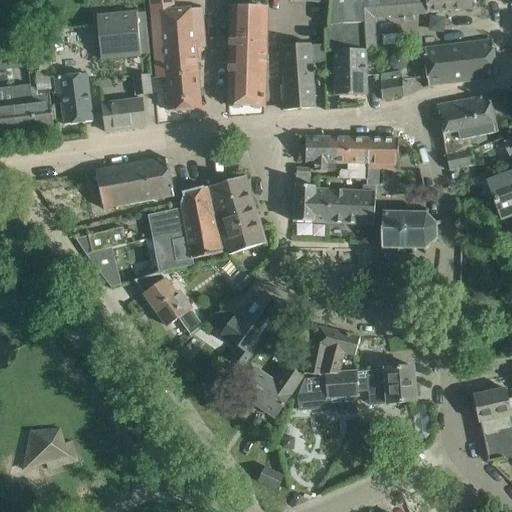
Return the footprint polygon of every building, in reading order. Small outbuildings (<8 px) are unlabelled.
[(173,11),(172,0),(150,0),(157,78),(165,77),(167,111),(171,110),(173,113),(178,112),(179,110),(188,109),(189,111),(195,111),(196,108),(200,108),(195,48),(204,47),(201,9),(173,11)] [(372,49),(371,17),(474,8),(473,0),(329,0),(329,3),(327,30),(323,30),(323,50),(333,50),(363,49),(372,49)] [(228,103),(227,105),(231,105),(232,108),(238,108),(239,105),(252,106),(253,108),(258,108),(260,106),(264,106),(266,29),(266,12),(230,11),(230,27),(228,103)] [(95,17),(99,60),(140,55),(135,13),(95,17)] [(401,39),(382,41),(382,50),(402,48),(401,39)] [(423,48),(427,87),(496,78),(492,40),(423,48)] [(49,70),(46,41),(25,43),(28,72),(49,70)] [(309,43),(282,46),(285,85),(281,86),(282,110),(314,108),(312,85),(309,43)] [(22,45),(4,46),(7,70),(24,68),(22,45)] [(365,94),(363,49),(333,50),(335,95),(365,94)] [(401,71),(379,74),(379,76),(380,81),(380,88),(381,99),(391,98),(403,97),(401,79),(401,71)] [(60,94),(64,125),(92,122),(86,74),(54,78),(56,95),(60,94)] [(149,93),(147,76),(130,78),(132,95),(149,93)] [(29,84),(10,86),(16,131),(34,129),(30,96),(29,84)] [(10,86),(0,87),(0,132),(16,131),(10,86)] [(53,126),(49,93),(30,96),(34,129),(53,126)] [(488,95),(436,105),(444,143),(443,143),(445,154),(449,171),(463,168),(473,166),(469,149),(473,148),(472,145),(471,137),(472,137),(485,134),(498,132),(488,96),(488,95)] [(145,127),(141,99),(102,104),(105,132),(145,127)] [(305,137),(305,163),(315,163),(315,171),(326,171),(327,138),(305,137)] [(327,138),(326,171),(327,171),(335,172),(335,163),(347,164),(347,138),(327,138)] [(347,170),(346,179),(366,179),(367,179),(369,138),(347,138),(347,164),(351,164),(351,170),(347,170)] [(362,185),(362,192),(373,192),(375,192),(381,193),(381,194),(396,194),(397,175),(382,174),(381,184),(378,184),(379,169),(397,169),(398,139),(369,138),(367,179),(366,179),(365,185),(362,185)] [(95,171),(102,209),(173,196),(166,158),(95,171)] [(309,168),(296,167),(294,167),(293,176),(309,176),(309,168)] [(338,177),(338,179),(346,179),(347,170),(341,170),(339,173),(339,177),(338,177)] [(500,174),(475,181),(481,198),(489,196),(496,221),(501,219),(511,216),(511,215),(511,171),(501,176),(500,174)] [(265,243),(245,176),(209,187),(230,254),(265,243)] [(295,185),(293,216),(293,222),(336,224),(337,190),(315,189),(315,186),(295,185)] [(175,204),(164,206),(168,231),(169,234),(187,230),(187,232),(203,228),(202,222),(215,219),(215,217),(207,187),(184,194),(181,203),(175,204)] [(337,190),(336,224),(373,225),(375,192),(373,192),(362,192),(337,190)] [(427,253),(425,249),(435,240),(439,242),(440,240),(436,237),(436,225),(441,223),(440,221),(435,222),(426,213),(428,209),(426,208),(424,213),(414,213),(414,208),(412,208),(412,213),(400,212),(401,208),(398,208),(398,212),(382,212),(381,248),(379,248),(379,251),(383,251),(383,249),(397,249),(397,254),(399,254),(399,249),(411,249),(411,254),(413,254),(413,249),(423,249),(424,254),(427,253)] [(155,237),(148,238),(155,272),(179,267),(177,261),(193,257),(193,258),(224,251),(215,219),(202,222),(203,228),(187,232),(187,230),(169,234),(155,237)] [(76,239),(75,239),(86,255),(87,254),(109,249),(111,248),(114,248),(127,245),(122,227),(87,236),(76,239)] [(109,249),(86,255),(86,256),(99,272),(101,275),(117,271),(111,248),(109,249)] [(164,272),(134,280),(167,327),(177,319),(189,336),(189,337),(202,326),(202,324),(178,291),(175,294),(161,275),(165,274),(164,272)] [(240,291),(251,280),(243,272),(232,283),(240,291)] [(236,316),(223,335),(240,347),(232,359),(243,368),(284,311),(266,298),(261,294),(248,312),(245,310),(239,318),(236,316)] [(295,348),(308,351),(314,327),(301,323),(295,348)] [(308,351),(303,372),(322,376),(325,377),(325,374),(338,373),(343,353),(355,356),(359,338),(314,327),(308,351)] [(302,379),(298,395),(299,411),(328,408),(327,398),(357,396),(356,392),(368,391),(369,405),(387,404),(416,401),(415,396),(419,396),(418,384),(414,385),(413,367),(384,369),(384,370),(367,371),(338,373),(325,374),(325,377),(302,379)] [(301,378),(286,368),(275,383),(255,369),(239,392),(275,417),(291,394),(290,394),(301,378)] [(480,423),(480,424),(511,416),(511,397),(507,399),(505,389),(473,395),(479,423),(480,423)] [(511,416),(480,424),(483,436),(488,461),(504,458),(501,447),(511,444),(511,416)] [(360,448),(359,418),(345,418),(346,448),(360,448)] [(30,432),(28,442),(23,471),(42,464),(68,456),(60,430),(30,432)] [(282,437),(282,449),(294,449),(295,438),(285,437),(282,437)] [(264,468),(258,481),(277,490),(283,477),(264,468)]
